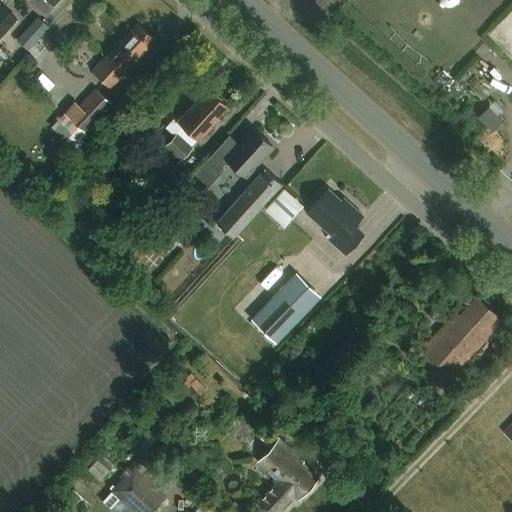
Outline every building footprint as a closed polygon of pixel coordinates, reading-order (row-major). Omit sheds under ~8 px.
[(53,0),(30,0),(45,13),(54,4),(52,2),(53,0)] [(0,34),(14,19),(0,6),(0,34)] [(48,26),(37,16),(27,27),(38,38),(48,26)] [(126,67),(153,38),(135,22),(124,35),(122,33),(91,68),(105,81),(121,63),(126,67)] [(86,135),(113,105),(93,87),(77,105),(71,100),(60,112),(86,135)] [(197,98),(176,121),(197,140),(219,118),(217,116),(226,105),(209,89),(198,100),(197,98)] [(503,122),(489,107),(478,118),(492,133),(503,122)] [(272,146),(250,126),(223,156),(245,176),(272,146)] [(179,160),(193,145),(178,131),(164,146),(171,152),(163,160),(170,166),(173,163),(174,164),(178,160),(179,160)] [(186,176),(172,165),(157,183),(171,194),(186,176)] [(232,234),(278,182),(263,169),(217,221),(232,234)] [(282,224),(302,204),(284,185),(263,205),(282,224)] [(330,240),(346,254),(363,234),(354,226),(363,216),(349,203),(346,205),(328,189),(307,213),(333,236),(330,240)] [(312,265),(325,247),(317,242),(304,259),(312,265)] [(276,343),(321,293),(293,269),(249,318),(276,343)] [(488,339),(503,322),(476,297),(460,315),(456,311),(420,351),(448,377),(486,337),(488,339)] [(511,417),(502,429),(511,439),(511,417)] [(277,480),(255,504),(263,511),(282,511),(296,498),(299,501),(320,479),(303,463),(305,462),(280,438),(258,462),(277,480)] [(149,511),(165,496),(133,467),(111,491),(134,511),(149,511)] [(98,504),(109,492),(84,470),(73,482),(98,504)]
